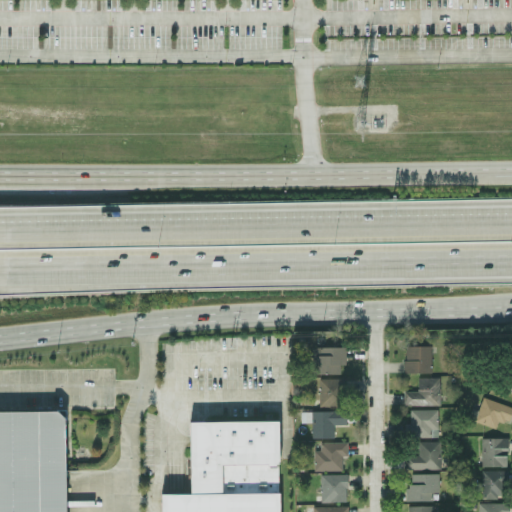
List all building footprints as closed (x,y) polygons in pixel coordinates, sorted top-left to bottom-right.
[(339,374),(339,364),(344,365),(344,347),(321,346),(321,356),(314,356),(314,373),(339,374)] [(430,373),(429,346),(403,346),(403,373),(430,373)] [(343,378),(317,379),(318,406),(344,406),(343,378)] [(438,406),(438,378),(416,378),(416,391),(403,391),(403,406),(438,406)] [(494,428),(496,421),(507,423),(511,406),(481,398),(475,423),(494,428)] [(409,409),(408,437),(436,437),(437,410),(409,409)] [(332,437),(332,425),(345,424),(345,410),(310,411),(311,438),(332,437)] [(0,511),(0,412),(63,413),(63,511),(0,511)] [(162,511),(162,494),(189,494),(189,422),(278,421),(278,511),(162,511)] [(480,467),(506,466),(505,437),(480,438),(480,467)] [(416,441),(416,455),(408,455),(408,469),(439,470),(439,442),(416,441)] [(346,442),(318,442),(318,451),(313,451),(313,471),(340,471),(340,456),(346,456),(346,442)] [(505,498),(506,471),(481,470),(480,497),(505,498)] [(437,473),(409,474),(410,484),(404,484),(404,501),(431,501),(431,493),(437,493),(437,473)] [(314,502),(345,502),(345,474),(319,475),(319,492),(314,492),(314,502)] [(507,503),(478,503),(478,511),(508,511),(506,511),(507,503)]
